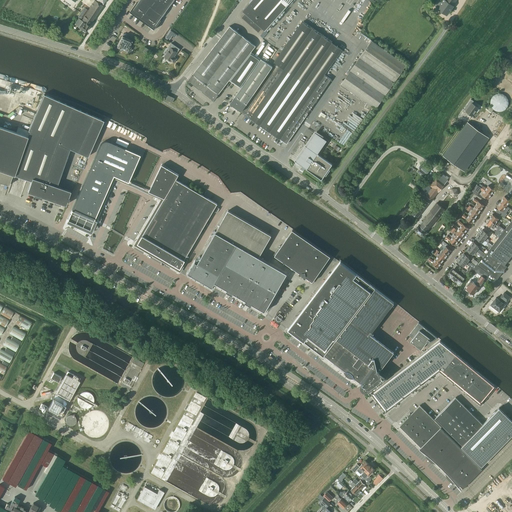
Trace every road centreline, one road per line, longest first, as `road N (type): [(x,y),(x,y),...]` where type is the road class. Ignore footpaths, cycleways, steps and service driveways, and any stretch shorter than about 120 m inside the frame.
road 1 (tertiary): [(255,356),(0,218)]
road 2 (tertiary): [(0,28),(131,69),(175,92)]
road 3 (tertiary): [(310,186),(433,282)]
road 4 (tertiary): [(310,186),(182,97)]
road 5 (tertiary): [(182,97),(310,186)]
road 6 (residential): [(433,282),(507,179)]
